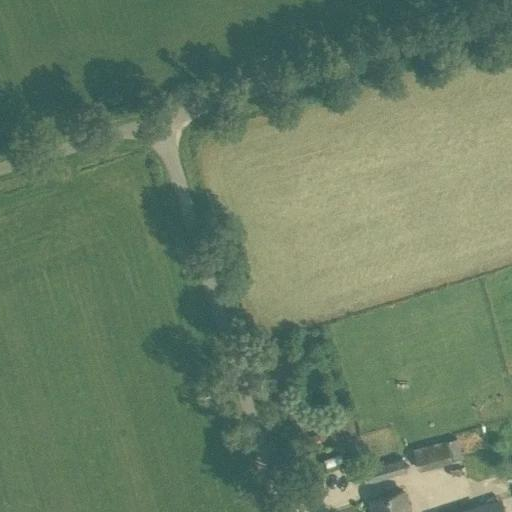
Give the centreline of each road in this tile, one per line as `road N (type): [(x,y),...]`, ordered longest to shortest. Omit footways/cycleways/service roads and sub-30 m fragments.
road 1 (unclassified): [(276,511),(156,119)]
road 2 (unclassified): [(156,119),(511,9)]
road 3 (unclassified): [(0,167),(156,119)]
